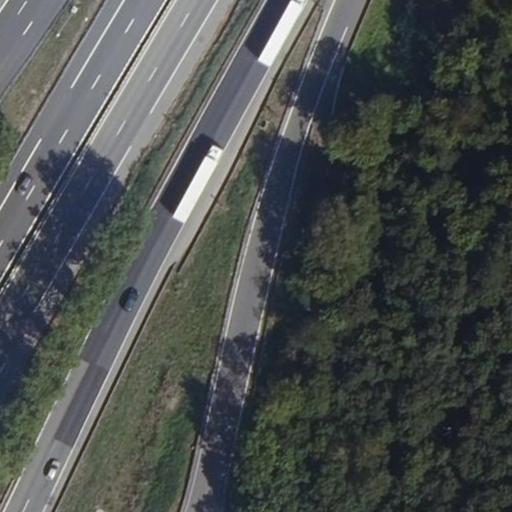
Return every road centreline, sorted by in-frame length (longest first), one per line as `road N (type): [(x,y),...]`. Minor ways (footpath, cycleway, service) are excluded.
road 1 (motorway): [(23,511),(155,239),(288,0)]
road 2 (motorway): [(204,511),(274,207),(348,0)]
road 3 (motorway): [(0,338),(196,0)]
road 4 (motorway): [(144,0),(0,246)]
